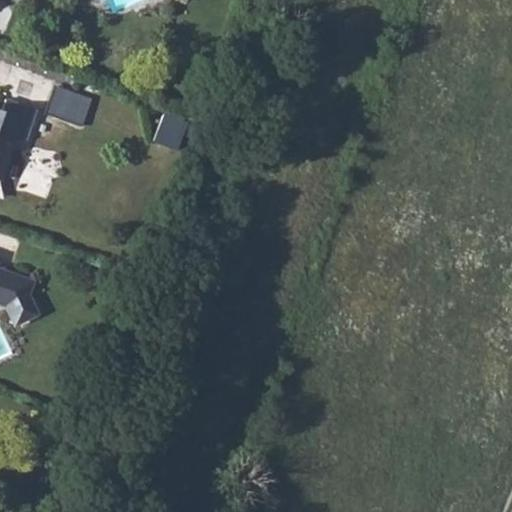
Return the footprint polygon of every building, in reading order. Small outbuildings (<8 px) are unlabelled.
[(46,114),(81,126),(91,99),(55,87),(46,114)] [(24,140),(35,110),(4,99),(0,111),(0,110),(0,172),(13,136),(24,140)] [(165,111),(154,142),(177,149),(187,118),(165,111)] [(313,134),(274,120),(237,220),(274,233),(313,134)] [(26,295),(30,281),(0,270),(0,303),(5,305),(4,306),(10,319),(11,318),(14,323),(35,313),(26,295)]
